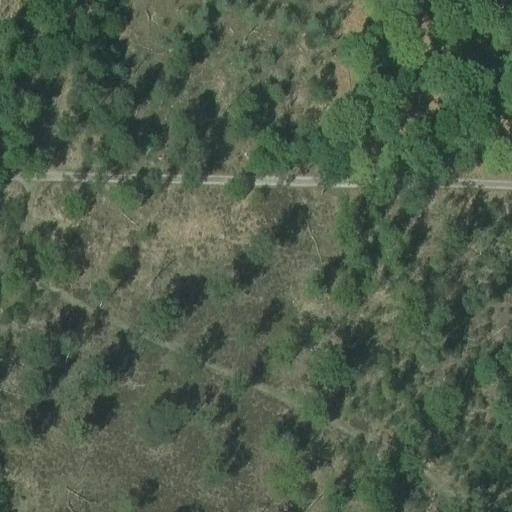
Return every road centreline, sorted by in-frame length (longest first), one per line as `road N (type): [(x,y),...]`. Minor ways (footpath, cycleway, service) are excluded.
road 1 (unknown): [(39,184),(511,189)]
road 2 (track): [(75,0),(39,184)]
